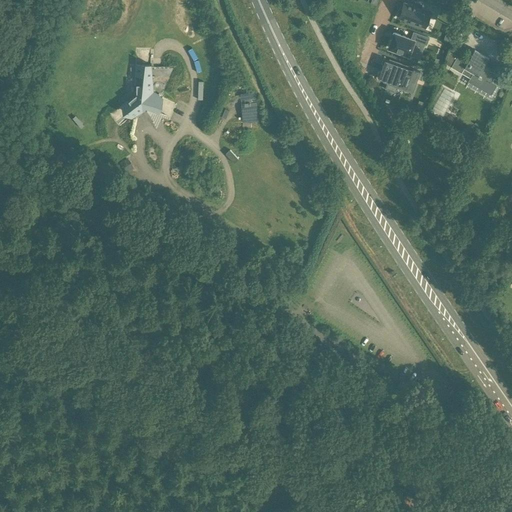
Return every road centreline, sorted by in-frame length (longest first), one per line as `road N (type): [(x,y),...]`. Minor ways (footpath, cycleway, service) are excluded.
road 1 (unclassified): [(511,474),(260,296),(0,179)]
road 2 (secondary): [(511,410),(333,144),(258,0)]
road 3 (track): [(0,293),(213,409),(367,511)]
